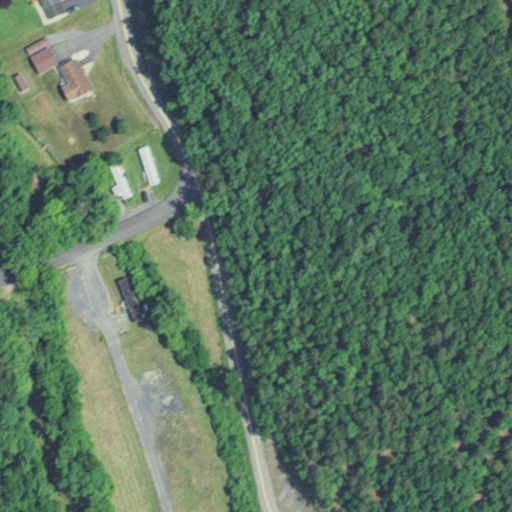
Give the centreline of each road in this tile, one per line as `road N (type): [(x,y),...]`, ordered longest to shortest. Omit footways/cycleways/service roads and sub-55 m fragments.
road 1 (tertiary): [(272,511),(226,349),(195,183),(185,150),(138,84),(121,0)]
road 2 (residential): [(0,272),(156,213),(195,183)]
